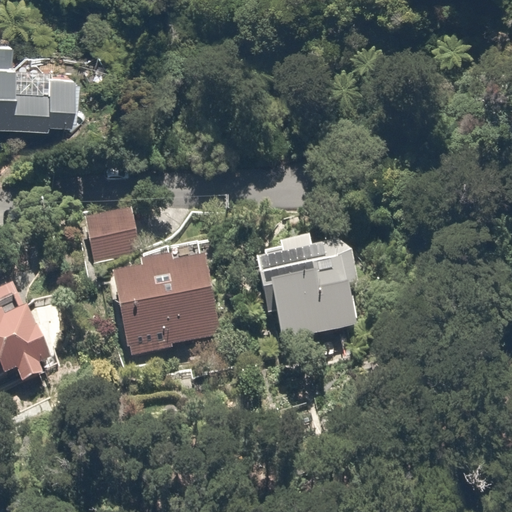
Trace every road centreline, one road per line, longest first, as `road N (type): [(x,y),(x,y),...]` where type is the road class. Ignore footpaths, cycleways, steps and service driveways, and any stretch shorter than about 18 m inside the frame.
road 1 (track): [(511,433),(452,406),(457,191),(339,181)]
road 2 (residential): [(0,207),(339,181)]
